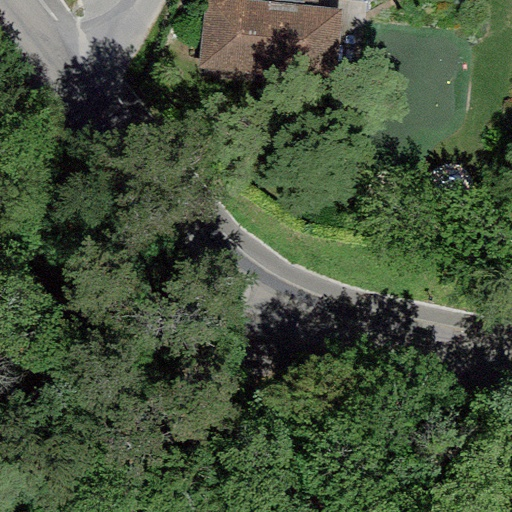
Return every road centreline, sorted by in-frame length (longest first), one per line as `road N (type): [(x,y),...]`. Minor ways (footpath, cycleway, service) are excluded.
road 1 (tertiary): [(0,5),(193,246),(373,338),(511,366)]
road 2 (track): [(150,0),(94,127)]
